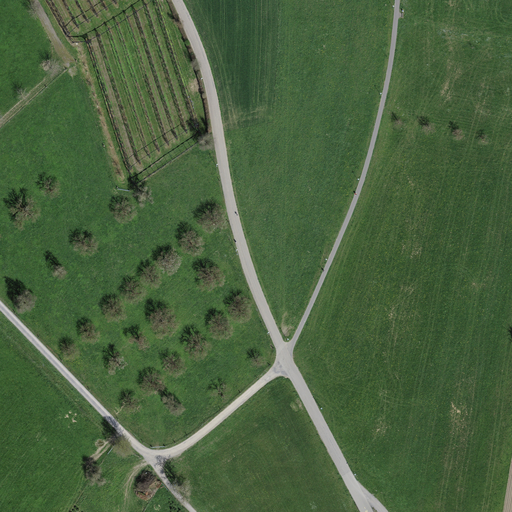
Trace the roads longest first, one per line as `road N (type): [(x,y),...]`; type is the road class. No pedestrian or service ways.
road 1 (track): [(154,456),(0,305)]
road 2 (track): [(287,354),(229,411),(154,456)]
